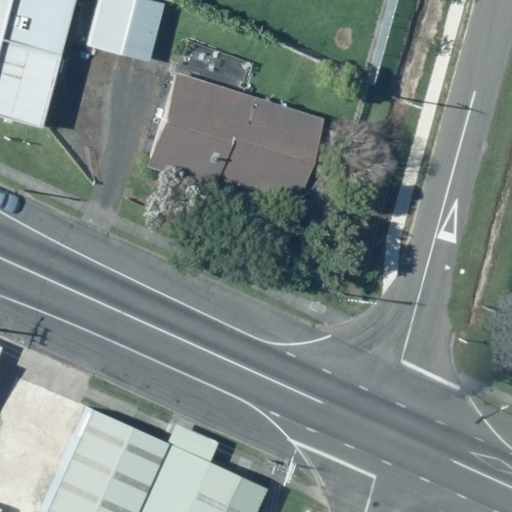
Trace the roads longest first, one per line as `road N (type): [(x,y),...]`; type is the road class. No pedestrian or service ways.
road 1 (residential): [(388,435),(504,0)]
road 2 (tertiary): [(0,257),(388,435)]
road 3 (tertiary): [(388,435),(511,490)]
